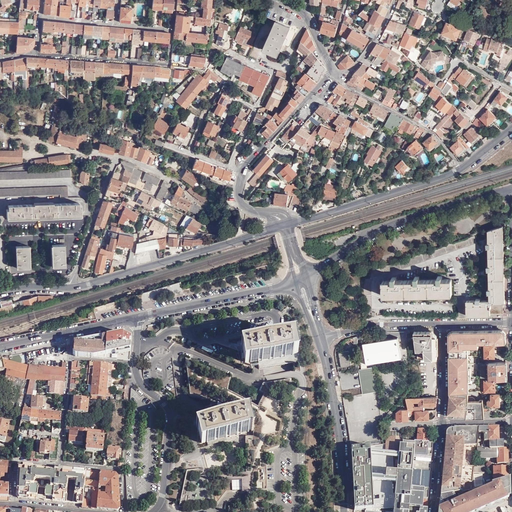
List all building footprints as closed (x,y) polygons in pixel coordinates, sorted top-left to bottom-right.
[(0,7),(0,10),(10,4),(11,3),(10,0),(0,0),(2,5),(4,4),(0,7)] [(20,0),(20,7),(38,9),(38,0),(20,0)] [(45,0),(44,14),(59,15),(59,10),(55,10),(56,0),(45,0)] [(162,8),(162,0),(152,0),(152,7),(162,8)] [(172,12),(173,0),(162,0),(162,8),(162,11),(172,12)] [(201,0),(201,7),(203,7),(210,8),(210,0),(201,0)] [(331,0),(322,0),(318,26),(320,30),(325,18),(323,17),(323,14),(324,14),(326,4),(337,7),(338,2),(331,0)] [(428,0),(417,0),(417,2),(419,3),(418,7),(425,8),(426,4),(428,4),(428,0)] [(450,0),(448,5),(455,10),(458,7),(457,5),(460,0),(450,0)] [(390,5),(383,1),(381,5),(388,10),(390,5)] [(59,10),(59,15),(70,17),(70,10),(71,4),(66,4),(66,6),(60,5),(59,10)] [(125,7),(120,7),(119,22),(130,23),(130,19),(131,6),(125,5),(125,7)] [(381,5),(377,12),(385,16),(388,10),(381,5)] [(203,7),(202,17),(209,18),(210,11),(213,12),(213,8),(210,8),(203,7)] [(369,22),(379,28),(385,16),(377,12),(376,10),(371,18),(369,16),(370,14),(365,10),(366,9),(365,8),(358,15),(366,20),(369,22)] [(420,13),(413,9),(411,14),(413,15),(410,24),(419,28),(421,24),(424,25),(427,18),(420,14),(420,13)] [(18,28),(25,29),(26,17),(26,12),(20,11),(19,22),(18,28)] [(253,20),(255,17),(247,12),(245,15),(253,20)] [(176,15),(175,30),(187,32),(187,25),(188,22),(192,23),(192,16),(185,15),(176,15)] [(266,16),(263,22),(265,23),(275,27),(271,38),(266,36),(264,43),(260,41),(258,47),(278,56),(283,44),(289,48),(296,33),(289,30),(290,27),(266,16)] [(345,16),(344,20),(349,23),(352,25),(354,22),(350,20),(350,19),(345,16)] [(207,33),(211,33),(213,18),(209,18),(202,17),(199,17),(196,17),(195,23),(206,24),(205,34),(208,34),(207,33)] [(325,18),(320,30),(321,32),(335,36),(339,23),(325,18)] [(0,31),(9,32),(9,27),(9,21),(0,20),(0,31)] [(53,30),(54,21),(44,20),(43,30),(53,31),(53,30)] [(343,23),(340,34),(345,37),(359,45),(364,48),(369,39),(357,32),(358,31),(357,30),(356,32),(348,27),(349,23),(344,20),(343,23)] [(365,34),(373,39),(379,28),(369,22),(366,20),(366,21),(368,23),(364,29),(369,31),(368,33),(366,32),(365,34)] [(9,32),(18,33),(18,28),(19,22),(9,21),(9,27),(9,32)] [(63,31),(64,22),(54,21),(53,30),(63,31)] [(398,23),(390,21),(387,28),(395,31),(398,23)] [(73,32),(75,24),(64,22),(63,31),(65,31),(70,32),(73,32)] [(216,45),(223,48),(228,26),(219,23),(217,31),(216,31),(215,33),(218,34),(216,45)] [(406,27),(406,26),(398,23),(395,31),(401,33),(400,36),(402,37),(406,27)] [(443,34),(457,40),(461,29),(457,28),(458,25),(451,23),(450,25),(447,24),(443,34)] [(83,33),(84,24),(75,24),(73,32),(83,33)] [(91,37),(93,25),(84,24),(83,33),(83,37),(91,38),(91,37)] [(101,38),(103,26),(93,25),(91,37),(101,38)] [(109,40),(111,27),(103,26),(101,38),(101,39),(109,40)] [(124,38),(125,29),(111,27),(109,40),(110,40),(123,42),(124,38)] [(237,43),(242,45),(243,43),(245,39),(248,31),(240,27),(235,39),(238,40),(237,43)] [(412,32),(413,30),(408,28),(401,45),(410,49),(412,45),(415,46),(418,38),(415,37),(410,35),(412,32)] [(132,39),(133,29),(125,29),(124,38),(132,39)] [(143,41),(144,31),(133,29),(132,39),(132,42),(131,43),(131,44),(135,44),(135,42),(142,43),(143,41)] [(300,42),(305,46),(312,52),(315,48),(307,29),(300,42)] [(479,33),(469,29),(464,41),(474,45),(477,39),(478,39),(479,37),(480,37),(481,34),(479,34),(479,33)] [(175,30),(174,38),(183,39),(183,34),(186,35),(185,40),(206,42),(208,34),(205,34),(187,32),(175,30)] [(243,43),(248,46),(249,43),(252,44),(256,34),(249,30),(248,31),(245,39),(243,43)] [(155,41),(156,32),(144,31),(143,41),(155,42),(155,41)] [(155,41),(169,43),(170,33),(156,32),(155,41)] [(34,45),(35,38),(17,36),(16,50),(16,52),(29,50),(34,45)] [(359,45),(345,37),(343,39),(358,48),(359,45)] [(487,37),(485,43),(485,45),(489,46),(488,48),(489,49),(497,51),(496,54),(500,55),(502,51),(504,46),(502,46),(503,44),(500,43),(501,42),(499,42),(491,39),(487,37)] [(47,43),(41,43),(40,52),(51,52),(52,46),(53,38),(51,38),(48,38),(47,42),(49,42),(49,44),(47,43)] [(297,51),(299,52),(305,58),(312,52),(305,46),(300,42),(297,51)] [(384,47),(377,44),(376,46),(371,54),(377,57),(379,55),(384,47)] [(392,49),(384,47),(379,55),(386,58),(387,59),(394,63),(400,55),(392,49)] [(305,58),(304,59),(308,63),(307,64),(308,65),(309,64),(311,66),(318,59),(312,52),(305,58)] [(443,52),(433,53),(431,56),(427,56),(421,64),(429,70),(436,61),(444,60),(450,63),(453,59),(443,54),(443,52)] [(348,55),(338,66),(341,70),(346,69),(349,67),(349,68),(352,66),(355,63),(348,55)] [(205,57),(191,56),(189,65),(202,67),(202,71),(201,72),(206,73),(209,69),(208,68),(211,62),(207,60),(205,59),(205,57)] [(26,57),(14,60),(14,70),(14,72),(14,74),(23,75),(23,86),(27,86),(26,68),(26,65),(26,57)] [(46,59),(26,57),(26,65),(45,66),(46,59)] [(215,69),(213,71),(222,78),(223,79),(236,88),(237,84),(238,82),(239,80),(240,78),(246,65),(227,57),(222,70),(233,75),(231,79),(215,69)] [(55,59),(46,59),(45,66),(45,70),(43,69),(43,77),(46,76),(46,71),(53,72),(53,67),(55,67),(55,59)] [(55,70),(64,70),(64,81),(66,81),(68,60),(55,59),(55,67),(55,70)] [(309,69),(307,72),(312,76),(318,82),(325,68),(318,59),(311,66),(309,69)] [(377,59),(373,63),(380,67),(383,62),(377,59)] [(400,67),(394,63),(387,59),(382,68),(386,71),(389,66),(396,71),(397,69),(398,70),(400,67)] [(14,60),(2,62),(2,71),(14,70),(14,60)] [(83,62),(71,61),(70,70),(73,70),(83,71),(83,62)] [(85,70),(95,70),(95,63),(85,62),(85,70)] [(301,67),(307,72),(309,69),(301,62),(299,65),(301,67)] [(103,77),(103,74),(103,63),(95,63),(95,70),(95,74),(95,80),(97,81),(97,77),(103,77)] [(113,77),(113,73),(114,64),(103,63),(103,74),(103,77),(110,78),(110,76),(113,77)] [(369,67),(363,63),(359,69),(355,73),(368,80),(370,76),(369,75),(370,73),(367,71),(369,67)] [(130,65),(114,64),(113,73),(125,74),(125,78),(124,80),(127,81),(127,86),(128,86),(130,65)] [(142,66),(130,65),(128,86),(137,87),(137,86),(138,83),(139,80),(142,66)] [(254,69),(246,65),(240,78),(248,82),(254,69)] [(156,67),(142,66),(139,80),(138,83),(137,86),(140,87),(141,83),(140,83),(141,79),(145,80),(145,82),(147,83),(147,85),(150,85),(151,81),(152,81),(153,78),(154,78),(156,67)] [(461,67),(460,66),(454,74),(453,73),(448,79),(451,81),(452,79),(453,76),(466,87),(473,78),(463,70),(462,71),(460,69),(461,67)] [(156,67),(154,78),(154,79),(154,80),(168,81),(169,79),(170,68),(166,68),(166,70),(160,69),(160,67),(156,67)] [(379,72),(369,67),(367,71),(370,73),(376,77),(379,72)] [(210,69),(203,77),(207,81),(210,77),(214,81),(216,79),(220,82),(222,78),(213,71),(210,69)] [(262,73),(254,69),(248,82),(256,85),(258,80),(260,78),(262,73)] [(175,70),(174,80),(182,81),(184,71),(175,70)] [(290,76),(277,70),(275,75),(280,77),(291,82),(293,81),(290,76)] [(436,83),(432,80),(431,80),(426,76),(418,71),(414,77),(426,86),(428,84),(432,87),(436,83)] [(297,85),(298,89),(299,91),(303,86),(310,78),(312,76),(307,72),(298,82),(299,83),(297,85)] [(270,76),(262,73),(260,78),(262,79),(267,82),(270,76)] [(351,80),(350,79),(347,83),(360,91),(364,84),(373,89),(376,84),(377,83),(376,83),(375,84),(368,80),(355,73),(351,80)] [(199,74),(191,83),(200,90),(207,81),(203,77),(199,74)] [(280,78),(274,92),(283,96),(287,86),(286,86),(288,81),(280,78)] [(303,86),(309,91),(316,83),(310,78),(303,86)] [(258,80),(256,85),(252,92),(260,96),(262,94),(267,82),(262,79),(261,81),(258,80)] [(451,81),(448,79),(446,83),(443,89),(440,94),(444,97),(445,94),(446,95),(451,87),(456,91),(458,88),(451,81)] [(443,89),(446,83),(443,81),(440,81),(437,84),(443,89)] [(191,83),(184,92),(193,99),(200,90),(191,83)] [(343,96),(346,90),(339,84),(338,85),(334,91),(334,92),(333,93),(336,95),(337,93),(339,95),(333,104),(334,104),(333,106),(335,107),(336,105),(343,95),(343,96)] [(437,84),(436,84),(429,93),(437,99),(440,95),(440,94),(443,89),(437,84)] [(121,87),(112,86),(111,94),(121,95),(121,90),(121,87)] [(412,98),(416,91),(409,87),(405,95),(412,98)] [(298,89),(292,97),(294,99),(295,97),(300,102),(305,97),(299,91),(298,89)] [(392,99),(396,92),(390,89),(388,91),(386,95),(382,103),(388,106),(392,99)] [(355,94),(346,90),(343,96),(348,98),(346,102),(350,103),(355,94)] [(494,100),(492,99),(489,102),(491,104),(495,107),(498,103),(501,105),(507,97),(501,91),(494,100)] [(184,92),(177,101),(185,108),(193,99),(184,92)] [(283,96),(274,92),(267,108),(273,110),(275,106),(278,107),(283,96)] [(359,97),(355,94),(350,103),(349,104),(354,107),(356,103),(359,97)] [(220,116),(225,107),(224,107),(228,99),(221,95),(217,103),(218,104),(213,112),(220,116)] [(440,95),(437,99),(434,103),(436,105),(435,107),(436,109),(438,107),(445,113),(452,106),(440,95)] [(126,105),(132,107),(135,97),(133,97),(129,96),(126,105)] [(368,101),(359,97),(356,103),(364,108),(368,101)] [(463,101),(473,110),(477,106),(467,97),(463,101)] [(289,103),(295,107),(298,104),(293,99),(289,103)] [(403,100),(400,107),(405,110),(409,103),(403,100)] [(279,114),(284,119),(295,107),(289,103),(279,114)] [(389,112),(374,104),(370,112),(385,120),(389,112)] [(54,106),(51,120),(57,122),(60,108),(54,106)] [(322,106),(320,106),(316,111),(324,118),(326,120),(327,120),(328,118),(333,113),(328,109),(322,106)] [(457,110),(453,106),(447,113),(448,114),(446,117),(445,116),(436,126),(439,128),(457,110)] [(467,129),(472,124),(473,123),(458,109),(457,110),(439,128),(435,132),(439,137),(444,132),(445,133),(448,130),(447,129),(453,122),(451,119),(456,115),(457,116),(456,117),(457,118),(456,120),(462,127),(464,126),(467,129)] [(244,111),(242,110),(238,116),(243,118),(244,116),(246,117),(247,113),(244,111)] [(482,121),(483,121),(487,125),(496,117),(488,110),(482,116),(481,115),(479,116),(480,117),(479,118),(482,121)] [(418,111),(413,119),(421,123),(423,120),(420,119),(423,114),(418,111)] [(278,124),(278,125),(284,119),(279,114),(278,114),(276,112),(274,115),(277,119),(277,120),(278,121),(277,122),(278,123),(278,124)] [(265,125),(266,124),(270,119),(272,117),(268,114),(267,118),(263,116),(257,113),(254,120),(265,125)] [(338,117),(333,113),(328,118),(331,120),(326,126),(330,127),(334,122),(338,117)] [(403,120),(391,113),(385,126),(393,130),(395,125),(399,127),(403,120)] [(508,119),(503,114),(499,117),(505,122),(508,119)] [(340,115),(338,117),(334,122),(338,124),(336,127),(340,129),(346,119),(340,115)] [(243,118),(238,116),(237,116),(231,127),(232,128),(230,131),(233,133),(237,127),(242,130),(247,120),(243,118)] [(479,129),(482,125),(480,123),(482,121),(479,118),(478,117),(475,120),(473,123),(478,128),(479,129)] [(158,118),(153,126),(152,125),(149,129),(152,132),(155,128),(163,133),(168,125),(158,118)] [(326,120),(324,118),(319,125),(321,126),(328,129),(336,133),(331,145),(338,148),(345,134),(339,130),(339,131),(337,131),(330,127),(326,126),(325,125),(323,124),(324,122),(326,120)] [(266,124),(273,131),(277,126),(270,119),(266,124)] [(347,130),(351,122),(346,119),(340,129),(339,130),(345,134),(346,135),(344,138),(346,139),(350,131),(347,130)] [(403,120),(399,127),(406,131),(410,133),(413,128),(414,126),(403,120)] [(223,124),(220,122),(218,126),(208,121),(204,131),(214,136),(216,131),(219,132),(223,124)] [(283,137),(288,142),(292,138),(294,137),(298,132),(301,128),(294,121),(292,124),(298,129),(297,130),(292,126),(283,137)] [(373,132),(357,122),(356,121),(352,127),(369,137),(372,133),(373,132)] [(49,137),(49,140),(53,141),(58,143),(57,145),(60,146),(60,143),(70,146),(70,148),(73,149),(73,147),(82,149),(85,134),(65,129),(65,127),(64,127),(64,128),(59,127),(60,124),(54,123),(54,126),(52,125),(51,132),(49,137)] [(133,132),(135,126),(128,123),(128,124),(128,125),(127,125),(127,127),(127,128),(126,129),(133,132)] [(172,132),(177,134),(179,135),(178,138),(182,140),(188,128),(185,126),(177,123),(172,132)] [(262,132),(267,137),(273,131),(266,124),(265,125),(261,128),(264,130),(262,132)] [(311,135),(308,139),(310,140),(308,145),(311,146),(313,140),(312,140),(316,135),(316,134),(317,132),(319,128),(320,129),(321,126),(319,125),(311,135)] [(328,129),(321,126),(318,133),(324,136),(328,129)] [(419,127),(419,128),(409,144),(410,146),(405,150),(406,152),(408,151),(411,154),(415,155),(422,148),(416,140),(418,139),(419,140),(425,131),(419,127)] [(302,128),(301,128),(298,132),(308,139),(311,135),(303,130),(304,129),(302,128)] [(481,138),(471,128),(464,134),(474,145),(481,138)] [(328,129),(324,136),(321,140),(326,142),(331,145),(336,133),(328,129)] [(253,142),(254,140),(258,133),(256,131),(250,140),(253,142)] [(433,135),(425,131),(419,140),(421,142),(429,135),(430,136),(424,142),(430,151),(435,147),(434,146),(438,142),(433,135)] [(295,142),(301,146),(300,148),(299,148),(298,149),(296,159),(300,160),(304,161),(306,152),(308,145),(310,140),(308,139),(298,132),(294,137),(292,138),(288,142),(293,145),(295,142)] [(468,149),(469,147),(461,138),(459,137),(457,138),(468,149)] [(122,140),(118,154),(130,155),(136,157),(135,158),(151,164),(153,159),(149,157),(151,149),(148,148),(147,151),(139,147),(138,150),(131,148),(133,144),(129,142),(129,140),(124,138),(124,140),(122,140)] [(467,150),(458,140),(451,147),(459,157),(467,150)] [(99,151),(109,153),(112,154),(112,153),(114,148),(100,145),(99,151)] [(378,145),(376,149),(372,146),(367,154),(368,155),(364,162),(369,164),(370,162),(374,164),(383,148),(378,145)] [(0,150),(0,160),(22,161),(22,147),(15,147),(15,151),(0,150)] [(211,151),(208,156),(220,160),(222,155),(211,151)] [(278,154),(273,151),(269,155),(273,159),(278,154)] [(278,153),(278,154),(273,159),(274,160),(276,161),(281,156),(281,155),(278,153)] [(273,159),(269,155),(268,155),(255,170),(261,175),(274,160),(273,159)] [(35,161),(36,168),(68,163),(67,156),(48,158),(48,159),(35,161)] [(195,158),(191,169),(208,175),(212,164),(195,158)] [(332,164),(334,160),(330,159),(326,168),(329,170),(330,168),(332,164)] [(134,169),(135,165),(121,161),(120,162),(121,164),(123,166),(124,170),(122,175),(123,176),(130,178),(134,169)] [(396,169),(397,169),(399,172),(403,176),(407,172),(405,171),(409,168),(403,161),(396,169)] [(288,180),(289,181),(297,174),(292,168),(293,167),(292,166),(291,167),(289,164),(290,164),(289,163),(285,166),(286,167),(279,173),(286,182),(288,180)] [(338,167),(332,164),(330,168),(342,173),(343,170),(338,168),(338,167)] [(215,165),(211,176),(228,182),(232,171),(215,165)] [(329,170),(341,176),(342,173),(330,168),(329,170)] [(141,172),(134,169),(130,178),(128,183),(136,186),(137,183),(141,172)] [(70,170),(0,172),(0,179),(70,178),(70,170)] [(182,178),(192,185),(193,185),(198,178),(186,170),(182,178)] [(85,184),(85,182),(87,182),(88,174),(87,172),(86,171),(84,171),(82,171),(81,172),(80,173),(79,181),(81,181),(81,184),(85,184)] [(128,183),(130,178),(123,176),(121,182),(117,180),(119,175),(113,173),(111,179),(111,178),(105,195),(108,197),(111,190),(118,193),(120,189),(124,190),(126,184),(127,185),(128,183)] [(147,181),(145,186),(144,189),(150,192),(153,184),(157,186),(159,179),(145,173),(143,180),(147,181)] [(249,182),(254,186),(262,178),(257,174),(249,182)] [(163,201),(168,191),(171,184),(164,181),(161,187),(162,188),(157,198),(163,201)] [(145,186),(137,183),(136,186),(135,188),(141,192),(142,192),(144,189),(145,186)] [(324,198),(336,199),(338,185),(325,184),(325,187),(323,187),(323,191),(325,191),(324,198)] [(180,197),(183,190),(177,185),(176,187),(178,188),(174,194),(175,194),(180,197)] [(192,185),(191,187),(188,190),(203,203),(207,198),(193,186),(192,185)] [(0,195),(60,195),(60,198),(68,198),(68,187),(0,188),(0,195)] [(153,207),(156,200),(142,192),(141,192),(138,198),(148,203),(147,204),(153,207)] [(169,205),(174,208),(175,206),(180,197),(175,194),(174,194),(169,205)] [(283,205),(283,206),(287,208),(287,206),(288,206),(289,196),(276,194),(276,196),(272,196),(271,204),(283,205)] [(191,203),(180,197),(175,206),(187,212),(187,211),(197,215),(200,209),(192,204),(192,205),(191,204),(191,203)] [(106,201),(103,201),(94,227),(98,229),(99,226),(104,227),(110,209),(111,206),(112,203),(106,201)] [(122,201),(121,203),(117,210),(115,211),(115,214),(120,218),(122,212),(125,207),(127,204),(122,201)] [(7,217),(81,215),(80,207),(78,207),(78,203),(52,204),(52,202),(34,203),(34,204),(8,205),(8,209),(6,209),(7,217)] [(134,213),(125,207),(122,212),(120,218),(119,220),(125,222),(128,218),(135,222),(138,217),(137,216),(138,215),(137,214),(138,212),(135,211),(134,213)] [(204,225),(206,225),(206,222),(193,216),(192,218),(193,219),(201,223),(204,225)] [(193,219),(192,218),(190,221),(186,228),(195,233),(201,223),(193,219)] [(149,228),(154,231),(160,234),(165,225),(154,219),(149,228)] [(155,236),(156,240),(157,240),(167,238),(167,235),(168,227),(165,225),(160,234),(154,231),(152,236),(155,236)] [(504,302),(503,226),(493,228),(488,230),(488,242),(487,242),(487,247),(488,247),(489,265),(487,265),(487,270),(489,269),(489,288),(488,288),(488,292),(489,292),(490,299),(480,299),(480,298),(475,298),(475,299),(466,300),(466,315),(490,315),(490,313),(502,313),(502,302),(504,302)] [(170,235),(178,234),(178,231),(168,227),(167,235),(170,235)] [(109,244),(108,250),(114,251),(116,245),(117,237),(116,237),(117,233),(110,232),(108,239),(110,239),(109,244)] [(116,245),(131,248),(133,237),(118,234),(117,237),(116,245)] [(369,270),(371,277),(377,275),(400,269),(406,267),(477,241),(474,235),(415,257),(399,262),(369,270)] [(159,249),(165,247),(167,238),(157,240),(159,248),(159,249)] [(97,241),(90,239),(86,254),(91,255),(93,256),(97,241)] [(137,244),(136,254),(158,248),(159,248),(157,240),(156,240),(150,241),(137,244)] [(52,245),(53,266),(65,266),(64,244),(52,245)] [(29,267),(28,246),(16,246),(17,267),(29,267)] [(100,248),(95,272),(102,273),(106,258),(111,259),(112,259),(114,251),(108,250),(106,249),(100,248)] [(86,268),(91,255),(86,254),(82,266),(86,268)] [(383,281),(383,297),(452,294),(451,279),(442,279),(442,276),(438,276),(438,279),(420,280),(419,277),(415,277),(415,280),(396,281),(396,277),(392,278),(392,281),(383,281)] [(19,301),(20,308),(35,304),(34,298),(19,301)] [(0,308),(0,314),(14,310),(12,304),(0,308)] [(478,343),(505,342),(505,333),(504,333),(502,333),(502,330),(453,331),(453,335),(449,335),(450,393),(452,393),(482,391),(481,381),(481,379),(480,369),(479,363),(479,354),(478,343)] [(417,360),(437,359),(436,336),(432,332),(416,332),(414,331),(417,360)] [(124,332),(107,335),(106,335),(106,339),(105,358),(105,359),(130,361),(130,350),(131,336),(124,333),(124,332)] [(102,336),(79,341),(79,343),(83,342),(84,344),(93,345),(93,343),(100,344),(101,339),(101,340),(102,340),(103,341),(104,341),(104,340),(105,340),(105,339),(105,338),(105,337),(104,337),(104,336),(102,336)] [(295,343),(295,337),(293,337),(292,336),(276,339),(276,337),(258,340),(259,342),(243,344),(243,346),(241,346),(242,353),(244,352),(245,363),(251,362),(251,363),(272,360),(291,356),(291,355),(296,354),(295,344),(295,343)] [(400,355),(398,338),(363,344),(366,361),(400,355)] [(75,356),(105,358),(106,339),(105,339),(105,340),(104,340),(104,341),(103,341),(102,340),(101,340),(101,339),(100,344),(93,343),(93,345),(84,344),(83,342),(79,343),(79,341),(74,342),(73,353),(75,356)] [(494,345),(484,345),(484,358),(494,358),(494,345)] [(348,348),(338,350),(340,365),(349,364),(347,350),(348,349),(348,348)] [(424,373),(437,373),(437,359),(417,360),(418,362),(424,362),(424,373)] [(72,363),(71,370),(76,370),(76,371),(80,371),(81,366),(82,366),(82,362),(75,361),(72,363)] [(64,383),(66,363),(61,363),(61,369),(28,366),(9,362),(9,364),(8,364),(7,369),(6,375),(29,380),(35,381),(50,382),(59,382),(59,383),(64,383)] [(506,379),(506,362),(479,363),(480,369),(481,379),(506,379)] [(100,377),(101,364),(90,363),(89,370),(86,370),(85,376),(89,376),(100,377)] [(117,368),(117,365),(101,364),(100,377),(99,386),(98,396),(105,397),(110,397),(111,391),(110,391),(110,384),(111,384),(112,379),(112,378),(113,371),(111,371),(112,367),(117,368)] [(372,364),(358,367),(362,390),(376,388),(372,364)] [(21,386),(14,417),(21,419),(23,409),(24,405),(26,394),(29,380),(6,375),(5,380),(0,378),(0,386),(3,387),(4,382),(21,386)] [(99,386),(100,377),(89,376),(88,385),(99,386)] [(35,381),(29,380),(26,394),(36,395),(37,391),(33,391),(35,381)] [(495,380),(481,381),(482,391),(482,393),(495,392),(495,380)] [(63,394),(64,383),(59,383),(59,382),(50,382),(49,394),(60,395),(63,394)] [(88,385),(86,385),(86,388),(88,388),(87,395),(91,395),(92,396),(98,396),(99,386),(88,385)] [(455,393),(452,393),(451,401),(451,405),(449,405),(448,414),(449,414),(451,414),(453,415),(454,419),(484,418),(483,408),(483,402),(479,402),(479,401),(468,401),(468,392),(465,392),(455,393)] [(500,397),(500,394),(494,394),(490,394),(491,400),(488,400),(488,405),(491,405),(491,406),(504,406),(504,403),(503,403),(503,397),(500,397)] [(69,396),(69,399),(74,399),(73,412),(88,414),(89,400),(76,398),(76,396),(69,396)] [(43,398),(32,397),(32,401),(31,401),(31,404),(32,404),(31,408),(42,409),(43,398)] [(408,409),(408,411),(410,411),(424,411),(424,406),(436,406),(437,397),(425,398),(422,398),(406,398),(408,409)] [(21,419),(20,421),(30,422),(30,418),(31,410),(27,409),(23,409),(21,419)] [(396,411),(397,420),(408,420),(408,411),(408,409),(400,409),(396,411)] [(38,410),(38,419),(37,422),(45,423),(45,420),(46,411),(38,410)] [(53,420),(54,412),(46,411),(45,420),(53,420)] [(416,416),(416,420),(429,420),(429,411),(424,411),(410,411),(411,416),(416,416)] [(60,424),(61,413),(54,412),(53,420),(52,423),(60,424)] [(198,427),(196,427),(198,433),(199,433),(202,443),(207,442),(208,443),(232,437),(247,433),(246,432),(252,430),(249,419),(250,419),(248,413),(247,414),(246,412),(230,416),(230,415),(213,420),(213,421),(198,425),(198,427)] [(9,424),(0,421),(0,440),(4,441),(9,424)] [(84,432),(86,432),(86,429),(84,429),(78,428),(66,427),(66,430),(71,431),(71,434),(70,445),(83,446),(84,432)] [(478,428),(446,429),(440,495),(471,490),(478,428)] [(498,428),(479,428),(477,442),(480,442),(480,433),(484,433),(484,441),(489,442),(489,449),(503,449),(502,441),(498,441),(498,428)] [(418,430),(416,443),(428,444),(429,429),(418,430)] [(398,438),(398,431),(384,431),(384,435),(386,435),(385,454),(392,455),(394,452),(399,452),(397,472),(395,472),(394,480),(396,480),(395,495),(393,494),(392,499),(391,506),(392,506),(392,508),(393,508),(393,511),(426,511),(426,509),(422,508),(422,500),(427,500),(428,490),(410,488),(412,457),(431,459),(432,444),(428,444),(416,443),(414,443),(414,444),(402,443),(402,445),(400,445),(398,438)] [(94,436),(88,435),(86,450),(103,452),(104,437),(98,436),(98,435),(94,434),(94,436)] [(51,436),(49,436),(48,440),(43,440),(42,442),(40,442),(39,454),(44,454),(44,452),(50,452),(51,437),(51,436)] [(59,438),(51,437),(50,452),(49,455),(49,460),(55,461),(57,460),(59,438)] [(121,455),(122,447),(114,446),(110,446),(109,448),(108,448),(107,461),(113,461),(113,459),(118,460),(119,455),(121,455)] [(503,449),(489,449),(476,449),(477,459),(497,459),(497,464),(508,464),(508,449),(503,449)] [(11,462),(0,461),(0,477),(4,477),(4,473),(7,473),(7,468),(10,468),(11,462)] [(84,486),(85,470),(80,470),(55,467),(55,471),(33,469),(33,465),(28,465),(14,464),(12,473),(12,479),(17,479),(16,495),(18,498),(41,500),(50,501),(82,504),(83,496),(84,486)] [(474,465),(474,474),(484,473),(484,464),(474,465)] [(184,495),(185,495),(188,485),(188,486),(190,472),(194,471),(199,472),(202,472),(203,467),(187,469),(187,472),(187,477),(185,476),(182,492),(184,492),(184,495)] [(493,480),(493,483),(508,478),(508,467),(493,467),(493,480)] [(100,472),(85,470),(84,486),(93,486),(91,509),(96,509),(100,472)] [(394,480),(395,472),(385,471),(385,479),(394,480)] [(116,474),(100,472),(96,509),(100,509),(117,511),(119,508),(119,477),(116,474)] [(4,477),(0,477),(0,480),(2,480),(2,483),(3,483),(3,485),(1,484),(1,483),(0,483),(0,496),(8,497),(9,475),(6,476),(4,477)] [(473,475),(472,490),(493,483),(493,480),(490,481),(487,482),(484,483),(483,483),(483,481),(482,478),(482,475),(473,475)] [(471,490),(440,495),(440,499),(438,511),(473,511),(508,497),(508,478),(493,483),(472,490),(471,490)] [(232,479),(232,490),(242,489),(241,479),(232,479)]
